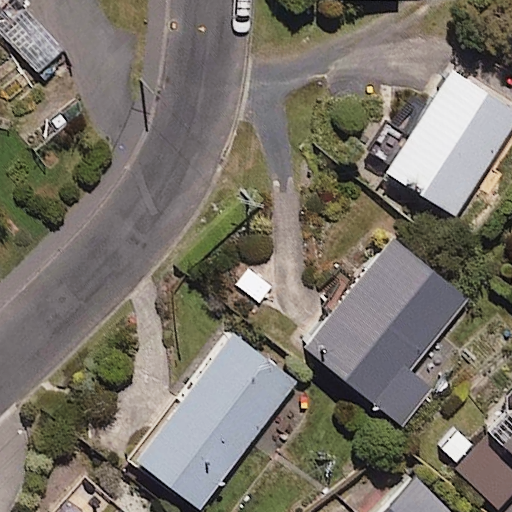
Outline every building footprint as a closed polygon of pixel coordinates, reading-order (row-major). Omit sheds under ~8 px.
[(0,0),(0,37),(33,73),(60,47),(16,0),(0,0)] [(511,121),(511,109),(447,67),(380,170),(451,216),(511,121)] [(464,299),(386,238),(297,352),(396,429),(428,388),(407,372),(464,299)] [(292,382),(227,333),(130,461),(195,511),(292,382)] [(511,420),(493,440),(511,458),(511,420)] [(443,511),(409,477),(374,511),(443,511)]
